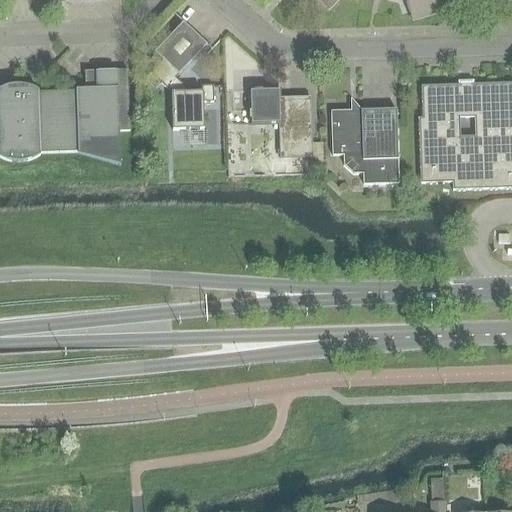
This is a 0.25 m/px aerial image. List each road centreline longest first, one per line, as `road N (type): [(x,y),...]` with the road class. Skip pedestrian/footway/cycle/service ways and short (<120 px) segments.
road 1 (primary): [(0,381),(460,329)]
road 2 (secondary): [(45,335),(117,341),(460,329)]
road 3 (primary): [(369,300),(322,287),(0,277)]
road 4 (secondary): [(369,300),(117,317),(45,335)]
road 5 (residential): [(223,0),(288,50),(511,43)]
road 6 (residential): [(0,35),(129,32),(159,0)]
road 7 (secondary): [(511,294),(369,300)]
